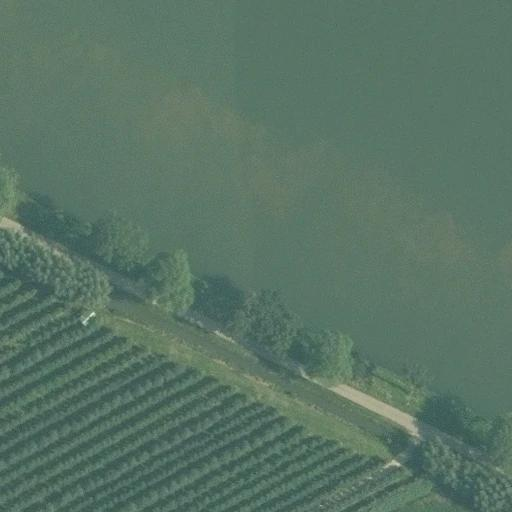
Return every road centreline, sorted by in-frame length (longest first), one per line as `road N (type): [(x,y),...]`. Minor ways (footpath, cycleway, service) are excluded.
road 1 (track): [(511,476),(0,228)]
road 2 (unknown): [(409,425),(403,458),(313,511)]
